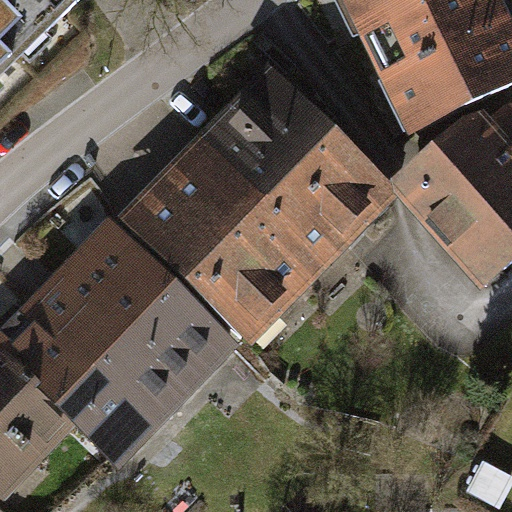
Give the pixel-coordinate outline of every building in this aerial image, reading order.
[(0,0),(0,69),(69,0),(0,0)] [(511,79),(511,50),(486,0),(355,0),(419,126),(511,79)] [(204,148),(264,206),(333,135),(272,77),(204,148)] [(485,124),(477,116),(432,155),(445,170),(412,199),(484,283),(511,259),(511,105),(510,103),(485,124)] [(333,135),(264,206),(320,260),(388,190),(333,135)] [(204,148),(126,228),(241,341),(320,260),(264,206),(204,148)] [(110,232),(0,346),(0,359),(47,403),(97,350),(163,282),(110,232)] [(163,282),(97,350),(161,412),(228,344),(163,282)] [(111,464),(161,412),(97,350),(47,403),(67,423),(111,464)] [(0,495),(67,423),(47,403),(0,359),(0,495)]
